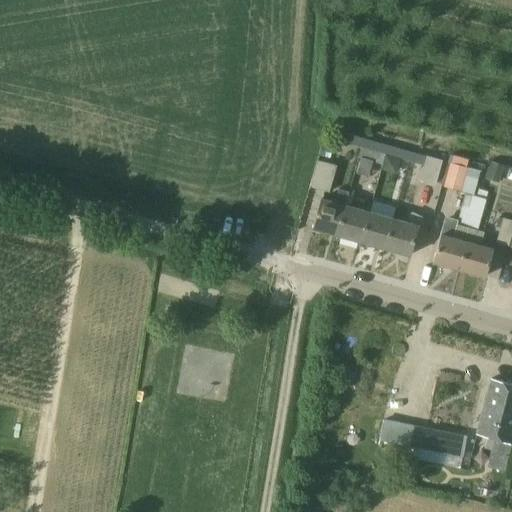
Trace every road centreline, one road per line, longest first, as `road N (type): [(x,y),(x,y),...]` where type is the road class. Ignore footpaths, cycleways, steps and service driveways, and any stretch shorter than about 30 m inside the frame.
road 1 (unclassified): [(511,329),(0,189)]
road 2 (unknown): [(287,266),(263,511)]
